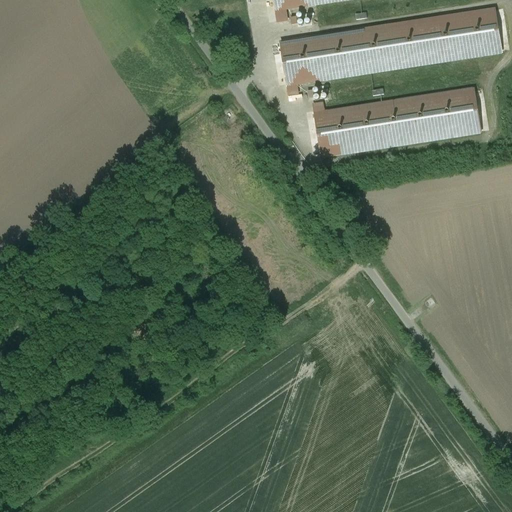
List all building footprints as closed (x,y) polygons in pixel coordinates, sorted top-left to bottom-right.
[(273,0),(275,11),(285,9),(343,0),(273,0)] [(285,9),(275,11),(277,22),(287,21),(285,9)] [(495,11),(281,44),(287,85),(297,84),(502,52),(495,11)] [(297,84),(287,85),(289,96),(298,94),(297,84)] [(325,115),(315,116),(322,157),(481,133),(475,91),(325,115)] [(314,106),(315,116),(325,115),(323,105),(314,106)]
